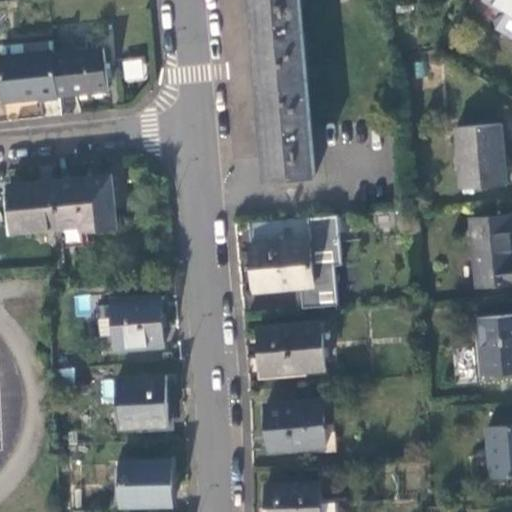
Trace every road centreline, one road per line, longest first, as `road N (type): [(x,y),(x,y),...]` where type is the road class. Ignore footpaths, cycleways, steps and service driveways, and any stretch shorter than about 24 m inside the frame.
road 1 (residential): [(195,128),(219,379),(221,511)]
road 2 (unknown): [(203,211),(363,185),(361,147)]
road 3 (residential): [(0,141),(195,128)]
road 4 (residential): [(185,0),(195,128)]
